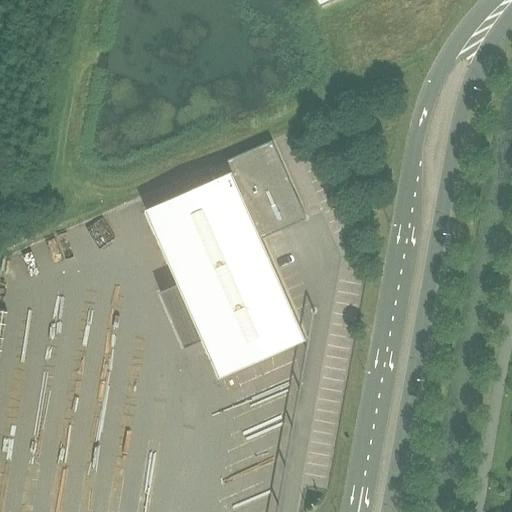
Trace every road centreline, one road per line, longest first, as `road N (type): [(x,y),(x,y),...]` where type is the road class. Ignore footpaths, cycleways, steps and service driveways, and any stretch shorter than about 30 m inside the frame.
road 1 (tertiary): [(491,0),(458,43),(426,109),(354,511)]
road 2 (tertiary): [(387,511),(460,102),(511,9)]
